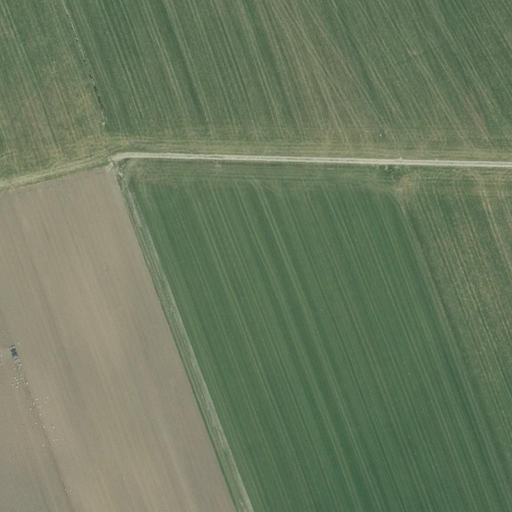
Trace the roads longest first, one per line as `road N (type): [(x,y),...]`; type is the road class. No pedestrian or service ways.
road 1 (track): [(117,157),(511,165)]
road 2 (track): [(117,157),(243,511)]
